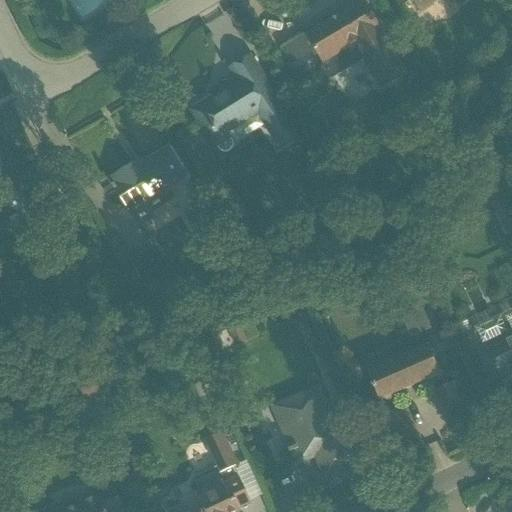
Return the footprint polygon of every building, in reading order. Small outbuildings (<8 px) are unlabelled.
[(383,85),(409,69),(367,0),(360,0),(305,33),(324,64),(358,44),(383,85)] [(473,0),(411,0),(419,12),(439,0),(454,0),(459,8),(473,0)] [(278,147),(301,133),(251,51),(224,67),(233,83),(195,106),(217,142),(259,116),(278,147)] [(129,212),(186,178),(165,144),(108,178),(129,212)] [(162,246),(141,261),(164,293),(185,278),(162,246)] [(501,379),(511,373),(511,308),(476,324),(501,379)] [(380,400),(442,372),(429,344),(367,371),(380,400)] [(324,476),(355,463),(321,382),(270,403),(297,466),(317,458),(324,476)] [(169,511),(237,511),(239,511),(222,476),(165,503),(169,511)] [(511,511),(503,481),(479,487),(485,511),(511,511)] [(124,511),(113,487),(56,511),(124,511)]
